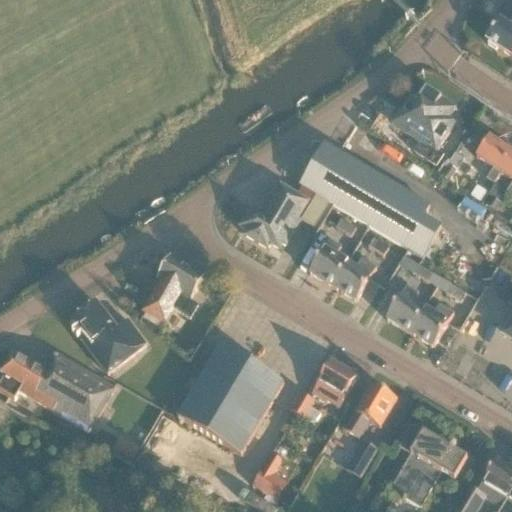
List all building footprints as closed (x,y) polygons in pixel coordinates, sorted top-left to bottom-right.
[(511,8),(501,25),(500,24),(488,44),(511,59),(511,8)] [(442,102),(442,103),(426,93),(419,104),(412,100),(401,116),(399,115),(391,127),(421,147),(415,156),(437,170),(444,159),(438,155),(456,126),(450,122),(456,112),(442,102)] [(499,176),(511,156),(511,155),(490,141),(477,161),(494,172),(488,182),(495,187),(501,177),(499,176)] [(431,211),(329,151),(326,150),(298,197),(312,205),(315,199),(316,199),(330,207),(424,262),(432,248),(439,253),(448,237),(441,233),(441,232),(424,222),(431,211)] [(449,163),(444,169),(447,171),(448,170),(449,170),(456,175),(458,174),(465,162),(456,156),(450,164),(449,163)] [(511,156),(499,176),(501,177),(511,183),(511,188),(507,196),(511,198),(511,156)] [(449,170),(448,170),(447,171),(441,180),(449,185),(456,175),(449,170)] [(284,250),(285,250),(301,224),(314,232),(329,207),(315,199),(312,205),(298,197),(281,187),(273,201),(271,201),(261,219),(250,212),(239,230),(247,235),(244,240),(268,254),(271,248),(281,254),(284,250)] [(477,190),(471,200),(480,206),(487,196),(477,190)] [(500,209),(490,202),(486,209),(495,216),(500,209)] [(336,233),(350,242),(356,232),(342,223),(336,233)] [(384,261),(390,251),(375,242),(369,253),(384,261)] [(333,292),(349,266),(337,259),(342,251),(330,244),(310,277),(333,292)] [(166,329),(174,314),(191,323),(199,310),(190,305),(205,280),(172,261),(159,284),(161,285),(143,316),(166,329)] [(349,266),(333,292),(357,306),(377,272),(362,263),(357,271),(349,266)] [(413,279),(428,287),(433,278),(419,269),(413,279)] [(497,299),(507,305),(511,297),(511,285),(507,282),(497,299)] [(466,297),(451,288),(446,298),(460,306),(466,297)] [(411,338),(426,312),(414,304),(419,297),(407,290),(387,324),(411,338)] [(128,326),(118,333),(97,306),(73,325),(87,343),(84,346),(108,378),(146,349),(128,326)] [(426,312),(411,338),(434,352),(454,318),(439,309),(435,317),(426,312)] [(178,422),(241,460),(285,388),(221,350),(178,422)] [(58,358),(47,377),(14,358),(2,378),(4,379),(0,384),(0,395),(15,405),(20,396),(89,436),(115,392),(58,358)] [(333,397),(344,404),(358,380),(333,365),(313,398),(328,406),(333,397)] [(369,426),(381,432),(398,404),(373,390),(347,436),(359,443),(369,426)] [(290,416),(304,424),(315,405),(301,398),(290,416)] [(390,495),(419,511),(422,511),(443,478),(455,485),(467,463),(455,456),(457,453),(453,451),(452,454),(413,431),(400,453),(411,459),(390,495)] [(122,441),(114,455),(133,466),(141,452),(122,441)] [(345,475),(361,484),(379,453),(363,444),(345,475)] [(253,491),(277,506),(288,488),(274,480),(283,465),(272,458),(253,491)] [(511,471),(497,463),(477,497),(502,511),(503,511),(511,497),(511,471)] [(456,511),(480,511),(486,502),(477,497),(468,492),(456,511)] [(511,511),(511,497),(503,511),(511,511)]
